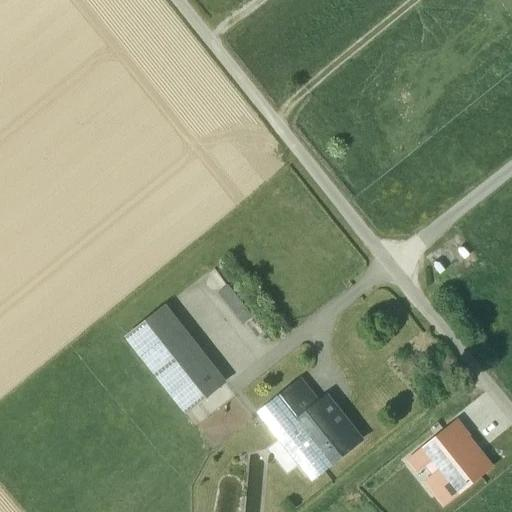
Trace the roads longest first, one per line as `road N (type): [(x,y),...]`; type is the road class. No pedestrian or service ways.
road 1 (track): [(180,0),(511,416)]
road 2 (track): [(394,268),(511,174)]
